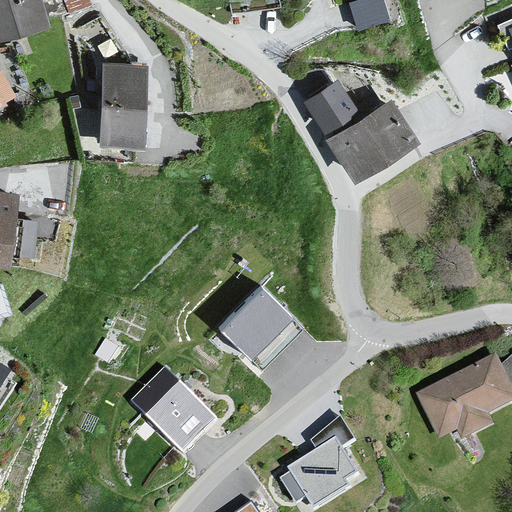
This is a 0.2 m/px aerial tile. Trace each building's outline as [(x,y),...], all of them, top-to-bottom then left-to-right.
[(49,0),(0,0),(0,41),(57,26),(49,0)] [(91,0),(62,0),(69,18),(95,8),(91,0)] [(387,0),(350,0),(359,27),(393,17),(387,0)] [(5,63),(0,64),(0,102),(17,96),(5,63)] [(155,68),(108,66),(106,148),(152,149),(155,68)] [(345,86),(311,106),(335,142),(366,121),(345,86)] [(398,100),(366,121),(335,142),(366,189),(430,148),(398,100)] [(0,255),(10,257),(17,188),(0,185),(0,255)] [(19,218),(13,254),(34,258),(40,222),(19,218)] [(303,323),(261,281),(219,322),(261,365),(303,323)] [(511,350),(502,356),(511,373),(511,350)] [(0,364),(0,395),(15,374),(0,364)] [(511,380),(506,369),(428,409),(454,459),(511,429),(511,380)] [(171,370),(135,406),(192,464),(228,428),(171,370)] [(352,439),(339,417),(307,437),(315,450),(290,466),(317,510),(357,485),(352,477),(360,471),(343,445),(352,439)] [(265,511),(255,496),(232,511),(265,511)]
